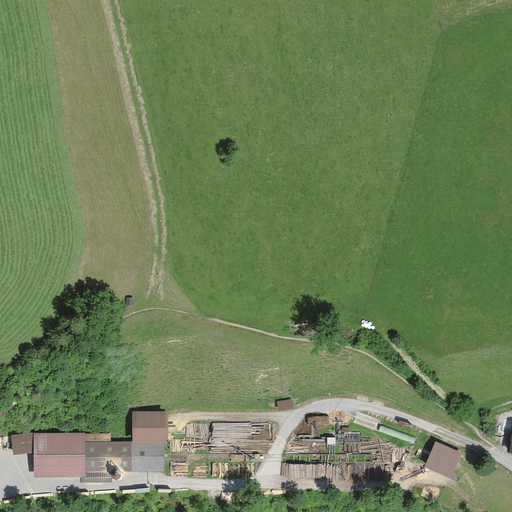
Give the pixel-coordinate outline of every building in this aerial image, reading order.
[(292,399),(277,401),(279,410),(294,407),(292,399)] [(90,433),(32,433),(11,436),(14,455),(33,452),(34,477),(76,476),(81,477),(81,481),(112,481),(112,471),(165,470),(164,442),(168,442),(168,411),(131,411),(134,442),(111,441),(111,432),(90,433)] [(252,478),(281,423),(285,412),(168,411),(168,442),(164,442),(165,470),(167,475),(252,478)] [(286,477),(391,479),(390,442),(416,443),(422,431),(347,417),(307,416),(295,427),(284,453),(286,477)] [(448,445),(435,439),(424,465),(451,478),(463,451),(448,445)]
